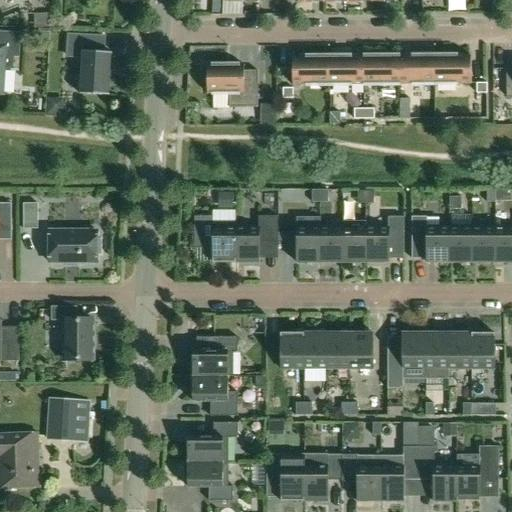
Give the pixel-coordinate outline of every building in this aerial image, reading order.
[(50,14),(34,13),(34,28),(50,28),(50,14)] [(49,32),(37,31),(36,44),(49,45),(49,32)] [(0,93),(2,94),(4,68),(13,69),(14,50),(19,50),(20,34),(0,32),(0,93)] [(110,96),(112,53),(90,52),(91,35),(68,34),(67,50),(69,50),(69,58),(83,58),(81,93),(80,93),(80,94),(110,96)] [(328,58),(329,84),(364,84),(364,57),(328,58)] [(364,84),(400,84),(400,57),(364,57),(364,84)] [(400,84),(436,84),(435,57),(400,57),(400,84)] [(471,57),(435,57),(436,84),(471,83),(471,57)] [(329,84),(328,58),(293,58),(293,85),(329,84)] [(244,66),(207,66),(207,71),(203,71),(203,88),(207,88),(207,93),(230,93),(230,108),(258,108),(258,71),(244,71),(244,66)] [(487,94),(487,83),(477,84),(477,94),(487,94)] [(283,99),(293,99),(293,89),(283,89),(283,99)] [(260,126),(276,125),(276,96),(268,96),(269,104),(260,104),(260,126)] [(400,119),(410,119),(410,99),(400,99),(400,119)] [(364,119),(364,109),(354,109),(354,119),(364,119)] [(374,109),(364,109),(364,119),(374,119),(374,109)] [(330,124),(340,124),(340,112),(330,112),(330,124)] [(495,202),(495,189),(487,190),(487,202),(495,202)] [(312,190),(312,203),(320,203),(320,190),(312,190)] [(320,203),(328,203),(328,190),(320,190),(320,203)] [(219,208),(233,208),(233,193),(219,193),(219,208)] [(358,197),(358,210),(366,210),(366,197),(358,197)] [(366,210),(374,210),(374,197),(366,197),(366,210)] [(462,210),(462,197),(449,197),(449,210),(462,210)] [(0,231),(12,232),(12,204),(0,203),(0,231)] [(23,229),(38,229),(38,204),(23,204),(23,229)] [(236,263),(236,228),(236,223),(213,223),(213,217),(195,217),(195,249),(212,249),(212,263),(236,263)] [(236,228),(236,263),(260,263),(260,242),(278,242),(278,217),(259,217),(259,228),(236,228)] [(366,228),(366,263),(389,263),(389,259),(405,260),(405,217),(390,217),(389,228),(366,228)] [(449,263),(449,228),(427,227),(427,217),(412,217),(412,259),(426,259),(426,263),(449,263)] [(320,218),(297,218),(296,263),(320,263),(320,228),(320,218)] [(366,221),(342,221),(342,228),(343,228),(343,263),(366,263),(366,228),(366,221)] [(511,227),(496,228),(496,263),(511,263),(511,227)] [(320,263),(343,263),(343,228),(342,228),(320,228),(320,263)] [(449,263),(473,263),(473,228),(449,228),(449,263)] [(473,263),(496,263),(496,228),(473,228),(473,263)] [(49,231),(50,263),(97,263),(97,255),(101,255),(101,240),(97,240),(97,231),(49,231)] [(364,285),(365,266),(353,266),(352,285),(364,285)] [(65,321),(65,361),(93,361),(93,319),(77,319),(77,307),(52,307),(52,321),(65,321)] [(0,361),(19,361),(19,328),(0,327),(0,361)] [(304,369),(304,333),(281,333),(281,369),(304,369)] [(327,369),(327,333),(304,333),(304,369),(327,369)] [(351,333),(327,333),(327,369),(351,369),(351,333)] [(373,333),(351,333),(351,369),(373,369),(373,333)] [(402,349),(388,349),(388,389),(403,389),(403,379),(426,379),(426,333),(402,333),(402,349)] [(449,333),(426,333),(426,379),(449,379),(449,369),(449,333)] [(449,369),(472,369),(472,333),(449,333),(449,369)] [(472,333),(472,369),(495,369),(495,333),(472,333)] [(193,377),(228,377),(233,377),(233,352),(238,352),(238,338),(214,338),(214,352),(193,352),(193,377)] [(228,377),(193,377),(193,401),(211,401),(211,416),(238,416),(238,393),(228,393),(228,377)] [(78,401),(50,400),(48,440),(75,441),(78,401)] [(304,403),(304,416),(312,416),(312,403),(304,403)] [(350,403),(350,416),(358,416),(358,403),(350,403)] [(434,416),(434,403),(426,404),(426,416),(434,416)] [(471,416),(471,404),(463,404),(463,416),(471,416)] [(495,404),(471,404),(471,416),(495,416),(495,404)] [(381,435),(381,423),(373,423),(372,435),(381,435)] [(188,437),(188,462),(228,462),(228,438),(238,438),(238,424),(214,424),(214,437),(188,437)] [(444,424),(444,437),(457,437),(457,424),(444,424)] [(0,487),(41,487),(41,432),(0,432),(0,487)] [(404,456),(381,456),(381,502),(404,502),(404,480),(419,480),(419,447),(404,447),(404,456)] [(419,447),(419,480),(433,480),(433,502),(457,502),(457,466),(434,466),(434,447),(419,447)] [(480,447),(480,466),(457,466),(457,502),(480,502),(480,480),(500,480),(500,447),(480,447)] [(267,455),(267,487),(281,487),(281,501),(305,501),(305,455),(267,455)] [(305,501),(305,502),(328,502),(328,480),(342,480),(342,455),(305,455),(305,501)] [(357,456),(357,502),(381,502),(381,456),(357,456)] [(228,462),(188,462),(188,487),(209,487),(209,501),(233,501),(233,487),(228,487),(228,462)]
